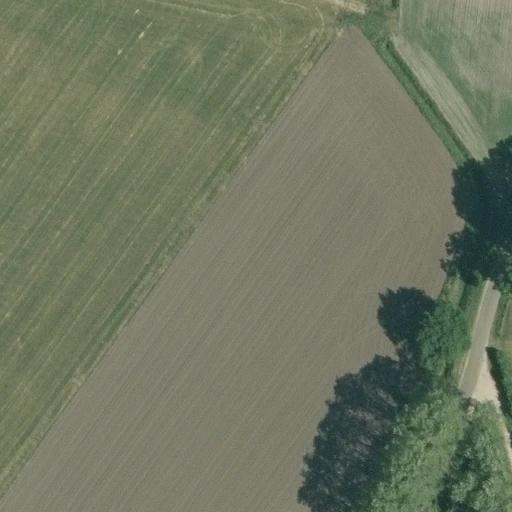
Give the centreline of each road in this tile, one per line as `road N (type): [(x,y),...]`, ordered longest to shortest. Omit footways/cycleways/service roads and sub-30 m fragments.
road 1 (unclassified): [(511,248),(496,282),(469,400),(416,511)]
road 2 (unknown): [(491,302),(511,437)]
